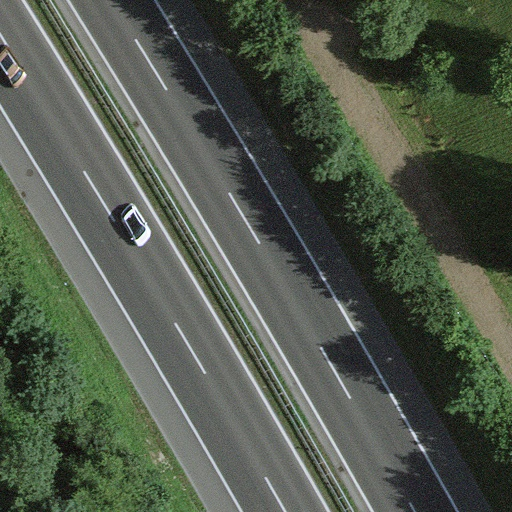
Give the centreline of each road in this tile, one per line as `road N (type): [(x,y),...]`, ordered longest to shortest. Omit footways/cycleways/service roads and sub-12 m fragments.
road 1 (motorway): [(416,511),(108,0)]
road 2 (motorway): [(0,47),(280,511)]
